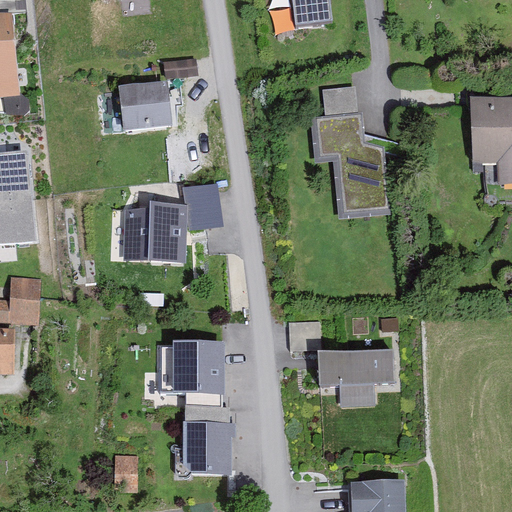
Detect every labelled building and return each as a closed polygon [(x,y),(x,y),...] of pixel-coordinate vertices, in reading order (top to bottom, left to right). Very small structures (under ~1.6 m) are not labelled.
[(25,0),(0,0),(0,12),(27,10),(25,0)] [(293,0),(297,33),(332,30),(329,0),(293,0)] [(0,99),(19,97),(11,17),(0,18),(0,99)] [(165,65),(166,79),(199,77),(198,63),(165,65)] [(173,133),(168,87),(121,91),(125,137),(173,133)] [(353,93),(324,96),(326,118),(356,115),(353,93)] [(511,100),(471,102),(473,168),(500,167),(501,188),(511,187),(511,100)] [(389,219),(383,156),(365,151),(362,121),(312,125),(316,169),(332,168),(337,224),(389,219)] [(29,154),(0,156),(0,249),(37,246),(29,154)] [(186,271),(188,234),(223,230),(218,189),(183,194),(185,213),(153,211),(150,269),(186,271)] [(37,281),(7,280),(6,302),(0,301),(0,325),(35,327),(37,281)] [(318,354),(316,324),(287,325),(289,355),(318,354)] [(0,334),(0,381),(11,382),(13,335),(0,334)] [(223,349),(175,349),(175,398),(223,397),(223,349)] [(394,357),(322,360),(324,392),(342,391),(343,411),(373,410),(372,392),(395,391),(394,357)] [(234,438),(234,427),(185,427),(186,475),(230,475),(230,438),(234,438)] [(117,456),(115,494),(138,495),(139,456),(117,456)] [(353,511),(405,511),(405,486),(353,487),(353,511)]
